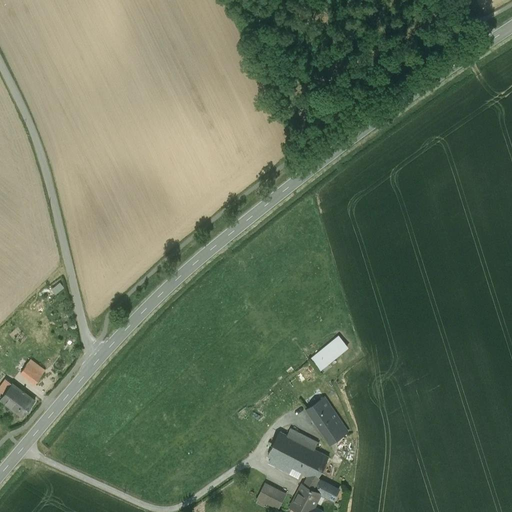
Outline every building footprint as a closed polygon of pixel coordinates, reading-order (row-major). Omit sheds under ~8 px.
[(61,282),(52,289),(56,294),(65,287),(61,282)] [(340,335),(311,357),(320,369),(349,348),(340,335)] [(43,374),(29,363),(21,372),(35,383),(43,374)] [(35,400),(14,383),(1,399),(22,416),(35,400)] [(347,430),(324,398),(308,409),(330,443),(347,430)] [(318,442),(292,429),(288,437),(304,445),(314,450),(318,442)] [(304,445),(288,437),(276,461),(292,468),(304,445)] [(314,450),(304,445),(292,468),(290,473),(299,478),(302,472),(309,476),(317,480),(329,457),(314,450)] [(309,476),(304,485),(303,484),(291,507),(300,511),(310,511),(313,507),(319,494),(320,494),(320,493),(312,489),(317,480),(309,476)] [(290,487),(268,477),(259,495),(261,496),(259,501),(264,503),(266,499),(280,505),(290,487)]
